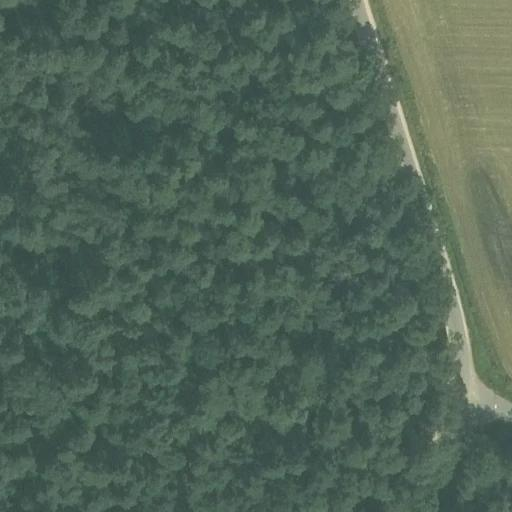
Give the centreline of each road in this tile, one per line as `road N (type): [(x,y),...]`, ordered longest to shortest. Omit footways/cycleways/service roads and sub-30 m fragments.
road 1 (unclassified): [(464,408),(348,0)]
road 2 (unclassified): [(403,511),(464,408)]
